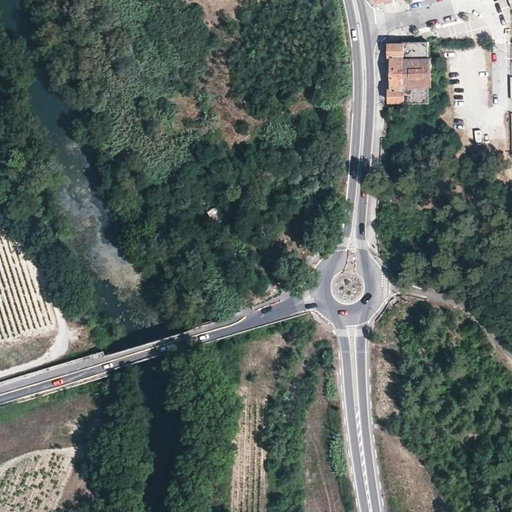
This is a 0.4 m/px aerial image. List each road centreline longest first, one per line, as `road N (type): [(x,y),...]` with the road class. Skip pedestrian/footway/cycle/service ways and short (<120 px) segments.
road 1 (tertiary): [(0,395),(288,305)]
road 2 (track): [(0,375),(67,346),(41,266),(0,226)]
road 3 (secondary): [(364,478),(365,308)]
road 4 (secondary): [(337,313),(364,478)]
road 5 (secondary): [(361,25),(366,82),(357,184)]
road 6 (unclassified): [(511,356),(470,311),(391,287)]
